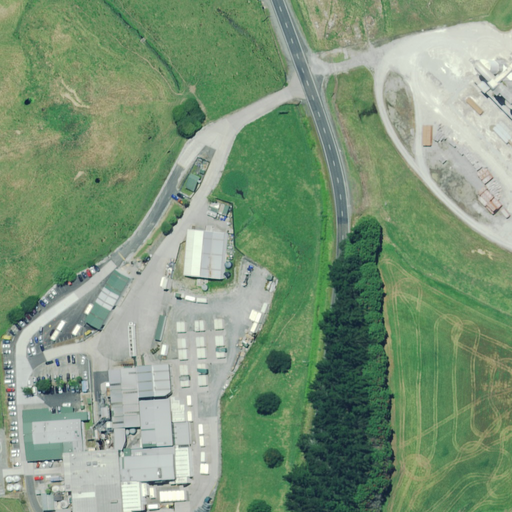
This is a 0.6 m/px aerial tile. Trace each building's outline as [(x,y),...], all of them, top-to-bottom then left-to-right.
[(424,68),(400,92),(511,205),(511,113),(496,97),(474,118),(424,68)] [(184,187),(194,192),(200,178),(190,174),(184,187)] [(220,210),(210,207),(207,215),(217,218),(220,210)] [(184,277),(201,278),(204,232),(187,231),(184,277)] [(227,234),(204,232),(201,278),(223,280),(227,234)] [(131,279),(114,269),(83,320),(100,330),(131,279)] [(166,317),(161,316),(156,339),(161,341),(166,317)] [(136,366),(138,397),(165,395),(171,391),(168,364),(136,366)] [(136,366),(107,370),(113,428),(141,426),(139,401),(138,397),(136,366)] [(170,398),(139,401),(141,426),(143,447),(173,444),(172,422),(170,398)] [(62,459),(62,454),(84,452),(79,406),(22,411),(26,461),(62,459)] [(172,422),(173,444),(189,443),(187,421),(172,422)] [(125,456),(118,456),(120,483),(140,481),(176,478),(173,449),(173,444),(143,447),(124,448),(125,456)] [(118,456),(117,448),(62,454),(62,459),(66,491),(72,490),(74,511),(123,511),(120,483),(118,456)] [(173,449),(176,478),(176,484),(187,483),(187,476),(191,476),(188,448),(173,449)] [(140,481),(120,483),(123,511),(131,511),(143,509),(140,481)] [(53,494),(41,496),(43,511),(55,510),(53,494)]
